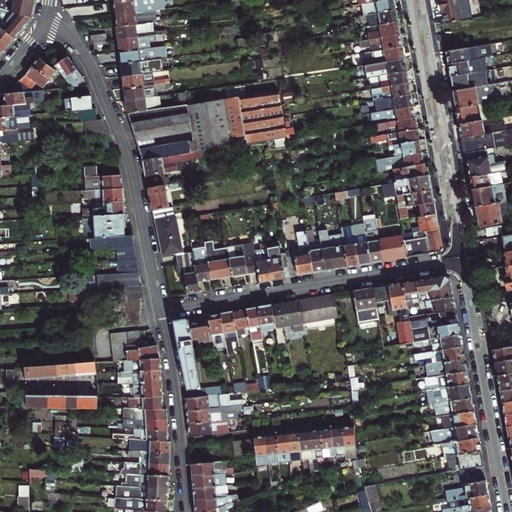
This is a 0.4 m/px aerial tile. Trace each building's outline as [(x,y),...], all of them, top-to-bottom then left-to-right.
[(0,0),(0,8),(32,18),(36,0),(0,0)] [(128,0),(114,2),(115,14),(155,9),(165,8),(163,0),(128,0)] [(385,0),(362,4),(364,16),(367,15),(396,10),(394,0),(385,0)] [(437,0),(440,12),(443,11),(446,24),(473,19),(469,0),(437,0)] [(32,18),(0,8),(0,26),(15,38),(32,18)] [(156,18),(155,9),(115,14),(117,27),(153,22),(154,22),(153,19),(156,18)] [(367,15),(369,27),(380,25),(398,22),(396,10),(367,15)] [(162,33),(167,33),(167,29),(154,31),(153,22),(117,27),(119,39),(162,33)] [(370,40),(400,34),(398,22),(380,25),(381,31),(368,33),(368,34),(370,40)] [(12,42),(15,38),(0,26),(0,40),(2,42),(8,47),(12,42)] [(93,42),(107,41),(106,33),(90,35),(91,43),(93,42)] [(119,39),(120,51),(150,47),(149,41),(163,40),(162,33),(119,39)] [(374,51),(403,47),(400,34),(370,40),(366,40),(359,41),(361,48),(371,47),(372,52),(374,51)] [(93,42),(94,50),(108,48),(108,40),(107,41),(93,42)] [(447,51),(449,64),(485,57),(493,56),(491,44),(447,51)] [(120,51),(122,64),(161,58),(169,57),(168,45),(150,47),(120,51)] [(405,59),(403,47),(374,51),(375,58),(364,60),(365,66),(405,59)] [(261,50),(262,58),(269,56),(268,49),(261,50)] [(85,80),(77,70),(69,57),(68,56),(67,57),(55,65),(58,69),(72,88),(79,86),(78,85),(85,80)] [(55,65),(52,67),(39,57),(38,59),(26,75),(19,81),(31,90),(36,84),(43,89),(58,69),(55,65)] [(485,57),(449,64),(451,76),(483,70),(482,65),(486,64),(485,57)] [(122,64),(123,76),(153,72),(163,71),(161,58),(122,64)] [(367,78),(380,76),(407,71),(405,59),(365,66),(367,78)] [(263,60),(256,61),(257,69),(264,68),(263,60)] [(453,87),(457,86),(458,90),(493,84),(490,69),(483,70),(451,76),(453,87)] [(382,88),(409,83),(407,71),(380,76),(382,88)] [(123,76),(125,88),(165,83),(164,79),(154,81),(153,72),(123,76)] [(33,91),(31,90),(19,81),(4,93),(33,91)] [(125,88),(127,101),(156,97),(155,88),(157,88),(158,90),(165,89),(165,88),(165,83),(125,88)] [(377,100),(411,94),(409,83),(382,88),(372,90),(374,101),(377,100)] [(454,91),(457,108),(489,103),(493,102),(491,91),(494,91),(493,84),(458,90),(454,91)] [(42,90),(33,91),(4,93),(6,105),(37,102),(43,102),(42,90)] [(158,109),(128,113),(143,161),(190,152),(209,150),(274,139),(285,137),(287,137),(279,91),(187,105),(180,106),(161,109),(158,109)] [(283,93),(284,102),(292,101),(291,92),(283,93)] [(377,100),(379,112),(413,106),(411,94),(377,100)] [(92,109),(91,96),(65,99),(66,111),(80,110),(92,109)] [(127,101),(128,113),(158,109),(156,97),(127,101)] [(37,106),(37,102),(6,105),(0,105),(0,117),(28,115),(34,114),(33,111),(27,112),(21,113),(20,108),(26,107),(37,106)] [(457,108),(460,124),(482,120),(492,119),(489,103),(457,108)] [(388,122),(415,117),(413,106),(379,112),(371,113),(372,121),(387,118),(388,122)] [(86,121),(97,120),(96,108),(92,109),(80,110),(81,122),(86,121)] [(29,128),(28,115),(0,117),(0,130),(8,130),(29,128)] [(390,134),(417,129),(415,117),(388,122),(377,124),(378,129),(388,127),(390,134)] [(88,134),(106,132),(102,119),(97,120),(86,121),(88,134)] [(482,120),(460,124),(462,138),(463,138),(506,130),(504,122),(485,125),(486,127),(484,127),(482,120)] [(389,146),(419,141),(417,129),(390,134),(371,137),(372,143),(375,142),(388,140),(389,146)] [(511,129),(506,130),(463,138),(466,152),(492,148),(496,147),(511,144),(511,129)] [(0,135),(0,143),(1,143),(36,139),(35,133),(0,135)] [(274,139),(276,147),(287,145),(285,137),(274,139)] [(375,142),(376,148),(389,146),(388,140),(375,142)] [(397,157),(421,152),(419,141),(389,146),(390,150),(395,149),(397,157)] [(10,165),(2,166),(1,143),(0,143),(0,176),(11,176),(10,165)] [(501,172),(507,171),(505,161),(495,163),(493,154),(492,148),(466,152),(470,177),(501,172)] [(190,152),(143,161),(148,188),(165,185),(169,185),(168,178),(164,179),(163,173),(187,169),(186,161),(210,156),(209,150),(190,152)] [(290,151),(292,163),(299,162),(297,150),(290,151)] [(397,157),(377,160),(379,172),(393,169),(423,164),(421,152),(397,157)] [(423,164),(393,169),(395,180),(396,180),(429,174),(428,167),(424,168),(423,164)] [(22,176),(42,175),(42,165),(34,165),(34,171),(22,172),(22,176)] [(84,167),(85,177),(97,176),(97,166),(84,167)] [(472,185),(473,189),(503,184),(501,172),(470,177),(470,178),(467,178),(468,185),(472,185)] [(394,182),(396,195),(432,189),(431,185),(430,179),(429,174),(396,180),(396,182),(394,182)] [(123,188),(121,175),(97,176),(85,177),(85,191),(123,188)] [(382,184),(384,197),(396,195),(394,182),(382,184)] [(474,195),(476,207),(506,201),(503,184),(473,189),(470,190),(471,196),(474,195)] [(165,185),(148,188),(152,211),(169,208),(165,185)] [(124,201),(123,188),(85,191),(81,191),(81,194),(84,194),(84,199),(104,198),(104,202),(124,201)] [(423,216),(436,214),(433,198),(432,189),(396,195),(401,220),(409,219),(407,206),(409,206),(409,207),(421,205),(423,216)] [(335,193),(336,198),(348,196),(347,190),(335,193)] [(476,207),(479,226),(502,222),(500,212),(511,209),(511,200),(506,201),(476,207)] [(125,214),(124,201),(104,202),(96,203),(97,209),(82,210),(83,216),(94,216),(125,214)] [(157,222),(163,255),(182,251),(173,207),(169,208),(152,211),(155,222),(157,222)] [(95,238),(125,236),(125,214),(94,216),(95,238)] [(364,224),(371,263),(383,261),(378,236),(375,214),(363,216),(364,224)] [(436,214),(423,216),(419,217),(421,226),(412,228),(413,232),(403,234),(404,241),(426,237),(425,231),(439,229),(437,222),(436,214)] [(286,253),(290,277),(313,273),(306,231),(305,222),(298,223),(300,232),(297,233),(299,249),(300,255),(292,256),(292,251),(286,252),(286,253)] [(359,254),(361,265),(371,263),(364,224),(353,226),(356,244),(355,244),(357,255),(359,254)] [(486,228),(487,236),(503,234),(501,225),(486,228)] [(342,234),(348,267),(361,265),(359,254),(357,255),(355,244),(356,244),(353,226),(341,228),(342,234)] [(320,239),(325,271),(348,267),(342,234),(329,237),(327,229),(319,231),(320,239)] [(426,237),(429,253),(440,251),(442,248),(441,240),(439,229),(425,231),(426,237)] [(314,240),(312,230),(306,231),(313,273),(325,271),(320,239),(314,240)] [(390,233),(394,259),(407,257),(404,241),(403,234),(402,231),(390,233)] [(378,236),(383,261),(394,259),(390,233),(378,236)] [(511,234),(502,237),(505,252),(511,251),(511,234)] [(134,247),(132,235),(125,236),(95,238),(90,238),(91,250),(117,248),(134,247)] [(404,241),(407,257),(429,253),(426,237),(404,241)] [(205,246),(211,280),(233,276),(230,258),(227,248),(214,250),(213,241),(205,242),(205,246)] [(242,244),(247,274),(258,272),(255,250),(253,242),(242,244)] [(258,272),(260,282),(272,280),(270,270),(272,270),(271,260),(270,261),(267,248),(266,242),(260,243),(261,249),(255,250),(258,272)] [(230,258),(233,276),(247,274),(242,244),(227,247),(227,248),(230,258)] [(194,262),(198,282),(211,280),(205,246),(201,247),(192,249),(192,252),(194,262)] [(270,270),(272,280),(290,277),(286,253),(281,254),(280,246),(267,248),(270,261),(271,260),(272,270),(270,270)] [(118,260),(137,259),(134,247),(117,248),(118,260)] [(192,252),(175,255),(177,265),(194,262),(192,252)] [(139,272),(137,259),(118,260),(111,261),(111,271),(118,270),(119,273),(139,272)] [(194,262),(177,265),(179,276),(184,275),(187,294),(199,292),(198,282),(194,262)] [(139,272),(119,273),(105,274),(106,288),(121,287),(142,286),(139,272)] [(431,300),(453,296),(452,288),(450,280),(445,276),(416,281),(420,302),(422,301),(423,301),(431,300)] [(403,283),(407,308),(420,306),(420,304),(422,304),(422,301),(420,302),(416,281),(403,283)] [(401,322),(397,323),(400,344),(408,343),(414,342),(409,318),(407,308),(403,283),(402,283),(389,285),(393,310),(401,308),(402,313),(400,314),(401,322)] [(387,301),(389,315),(394,315),(393,310),(389,285),(384,286),(387,301)] [(141,298),(144,298),(142,286),(121,287),(121,300),(124,300),(141,298)] [(373,288),(376,303),(387,301),(384,286),(374,287),(374,288),(373,288)] [(373,288),(353,291),(358,322),(378,319),(376,303),(373,288)] [(81,291),(71,292),(71,301),(82,300),(81,291)] [(299,300),(303,323),(339,317),(335,294),(299,300)] [(420,304),(420,306),(420,309),(433,307),(435,306),(436,313),(439,313),(456,309),(455,305),(453,296),(431,300),(423,301),(422,301),(422,304),(420,304)] [(141,311),(141,298),(124,300),(125,312),(126,312),(140,311),(141,311)] [(303,323),(299,300),(272,305),(276,328),(285,327),(284,326),(293,324),(294,331),(304,330),(303,323)] [(262,330),(276,328),(272,305),(258,307),(262,330)] [(250,327),(252,341),(264,339),(262,330),(258,307),(247,309),(250,327)] [(250,327),(247,309),(233,312),(238,341),(239,346),(244,346),(242,335),(245,334),(244,328),(250,327)] [(445,317),(457,315),(456,309),(439,313),(439,316),(442,318),(445,317)] [(238,341),(233,312),(221,314),(227,347),(228,353),(234,352),(232,342),(238,341)] [(213,341),(215,354),(219,353),(218,349),(227,347),(221,314),(208,316),(209,321),(213,341)] [(414,342),(460,334),(459,325),(458,323),(446,325),(429,328),(426,315),(409,318),(414,342)] [(457,315),(445,317),(446,325),(458,323),(457,315)] [(188,390),(201,388),(193,345),(189,324),(189,319),(178,321),(175,325),(180,348),(188,390)] [(205,341),(205,343),(213,341),(209,321),(189,324),(193,345),(200,344),(200,342),(205,341)] [(95,362),(94,349),(94,342),(93,329),(79,330),(81,358),(81,363),(95,362)] [(140,338),(139,331),(125,332),(125,339),(140,338)] [(127,360),(127,352),(126,346),(126,345),(125,339),(125,332),(111,334),(114,361),(124,360),(127,360)] [(433,352),(462,346),(461,341),(460,334),(414,342),(408,343),(409,346),(417,344),(417,346),(432,343),(433,352)] [(160,358),(157,345),(153,345),(139,347),(138,344),(126,345),(126,346),(127,352),(127,360),(160,358)] [(435,357),(436,364),(464,359),(463,353),(462,346),(433,352),(418,354),(419,360),(425,359),(435,357)] [(511,346),(493,350),(494,357),(495,362),(511,359),(511,346)] [(425,359),(426,365),(436,364),(435,357),(425,359)] [(161,370),(160,358),(127,360),(124,360),(125,372),(132,372),(161,370)] [(428,378),(467,371),(466,365),(464,359),(436,364),(426,365),(428,378)] [(511,359),(495,362),(497,370),(498,376),(511,372),(511,359)] [(78,363),(75,364),(59,365),(46,366),(45,366),(25,367),(26,380),(32,379),(54,378),(68,377),(86,375),(97,375),(96,362),(95,362),(81,363),(78,363)] [(6,384),(15,384),(15,370),(6,370),(6,384)] [(142,382),(162,382),(161,370),(132,372),(125,372),(121,372),(121,378),(133,377),(133,383),(142,382)] [(427,391),(469,383),(468,378),(467,371),(428,378),(425,378),(427,388),(425,388),(425,387),(422,388),(422,392),(427,391)] [(121,372),(117,372),(118,383),(133,383),(133,377),(121,378),(121,372)] [(499,384),(500,391),(511,388),(511,372),(498,376),(499,384)] [(259,378),(261,390),(272,389),(270,376),(259,378)] [(247,392),(261,390),(259,378),(256,378),(257,383),(246,384),(247,392)] [(163,398),(162,382),(142,382),(142,385),(133,386),(134,397),(163,398)] [(234,393),(247,392),(246,384),(245,383),(233,385),(234,393)] [(434,403),(471,397),(470,390),(469,383),(427,391),(430,404),(434,403)] [(201,388),(188,390),(189,397),(222,394),(221,386),(201,389),(201,388)] [(502,397),(503,402),(511,400),(511,388),(500,391),(502,397)] [(189,397),(185,398),(186,411),(242,405),(244,405),(243,399),(230,400),(229,393),(222,394),(189,397)] [(98,408),(98,396),(90,396),(81,396),(74,396),(58,396),(37,395),(27,395),(27,407),(51,408),(58,408),(72,408),(81,408),(98,408)] [(164,409),(163,398),(134,397),(129,397),(129,408),(164,409)] [(437,417),(442,416),(474,410),(473,404),(471,397),(434,403),(437,417)] [(504,410),(505,415),(511,413),(511,400),(503,402),(504,410)] [(186,411),(188,424),(236,419),(238,418),(238,411),(242,411),(242,405),(186,411)] [(72,417),(81,417),(81,408),(72,408),(72,417)] [(164,409),(129,408),(124,408),(124,419),(167,420),(167,409),(164,409)] [(444,429),(476,423),(475,417),(474,410),(442,416),(444,426),(444,429)] [(168,431),(167,420),(124,419),(124,424),(118,424),(118,428),(134,429),(168,431)] [(188,424),(189,436),(228,432),(227,424),(236,424),(236,419),(188,424)] [(55,435),(70,436),(71,422),(56,421),(55,435)] [(41,422),(33,422),(33,431),(41,431),(41,422)] [(430,431),(432,445),(442,443),(478,437),(477,431),(476,423),(444,429),(430,431)] [(356,458),(354,426),(343,427),(345,446),(345,454),(346,459),(356,458)] [(345,446),(343,427),(332,428),(334,448),(334,456),(345,454),(345,446)] [(334,448),(332,428),(321,429),(323,457),(327,457),(334,456),(334,448)] [(169,441),(168,431),(134,429),(134,435),(113,433),(113,438),(131,439),(169,441)] [(323,457),(321,429),(310,430),(312,458),(323,457)] [(310,430),(299,432),(300,451),(301,460),(312,458),(310,430)] [(299,432),(288,433),(289,453),(290,461),(301,460),(300,451),(299,432)] [(288,433),(277,434),(278,454),(279,462),(290,461),(289,453),(288,433)] [(278,454),(277,434),(265,435),(267,455),(268,464),(269,470),(273,470),(271,463),(279,462),(278,454)] [(267,455),(265,435),(254,437),(254,438),(256,453),(256,459),(257,465),(268,464),(267,455)] [(64,437),(55,436),(54,446),(64,447),(64,437)] [(448,456),(481,451),(480,444),(478,437),(442,443),(444,457),(448,456)] [(254,438),(233,441),(235,455),(253,453),(256,453),(254,438)] [(171,441),(169,441),(131,439),(131,451),(170,453),(171,441)] [(142,463),(169,465),(170,453),(131,451),(129,451),(128,456),(142,457),(142,463)] [(459,470),(484,465),(482,458),(481,451),(448,456),(450,471),(459,470)] [(83,472),(83,460),(69,459),(69,471),(83,472)] [(357,460),(359,468),(366,467),(364,459),(357,460)] [(357,460),(352,461),(355,473),(360,472),(359,468),(357,460)] [(191,464),(193,476),(234,473),(233,467),(227,468),(227,461),(191,464)] [(169,475),(169,465),(142,463),(124,462),(123,469),(121,473),(126,474),(169,475)] [(448,501),(489,494),(486,481),(484,465),(459,470),(462,488),(445,492),(446,498),(447,502),(448,501)] [(43,479),(46,479),(47,470),(30,469),(29,476),(43,477),(43,479)] [(193,476),(193,488),(224,486),(223,479),(226,479),(234,478),(234,473),(193,476)] [(168,488),(169,475),(126,474),(126,481),(121,481),(121,485),(168,488)] [(46,490),(53,490),(54,481),(46,481),(46,490)] [(167,500),(168,488),(121,485),(117,485),(116,498),(130,499),(130,497),(139,498),(167,500)] [(193,488),(194,499),(206,498),(206,500),(216,499),(216,498),(227,496),(227,495),(237,494),(237,490),(227,491),(226,485),(224,486),(193,488)] [(365,491),(368,502),(379,500),(375,485),(364,486),(365,491)] [(27,510),(28,487),(19,486),(19,497),(17,497),(16,509),(27,510)] [(365,491),(359,492),(363,509),(370,507),(368,502),(365,491)] [(206,498),(194,499),(195,511),(204,511),(239,499),(237,494),(227,495),(227,496),(216,498),(216,499),(206,500),(206,498)] [(459,511),(491,506),(490,501),(489,494),(448,501),(449,508),(434,511),(433,511),(459,511)] [(156,511),(167,511),(167,500),(139,498),(130,497),(130,499),(116,498),(115,498),(115,508),(126,509),(129,509),(132,510),(154,511),(156,511)] [(235,506),(246,502),(244,497),(239,499),(204,511),(224,511),(225,511),(227,510),(235,508),(235,506)] [(320,501),(323,507),(331,504),(330,497),(320,501)] [(371,511),(375,511),(381,511),(379,500),(368,502),(370,507),(371,511)] [(316,511),(324,509),(323,507),(320,501),(296,511),(316,511)]
